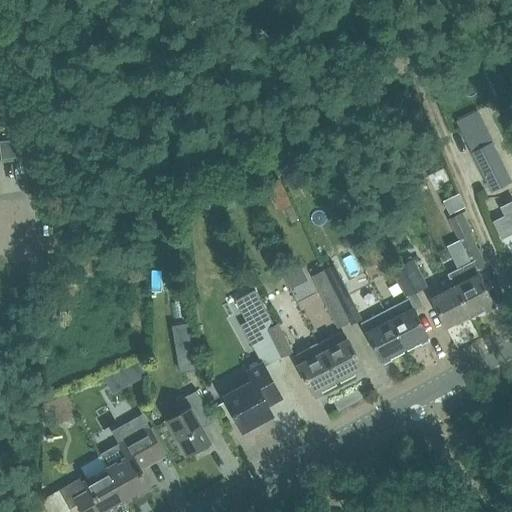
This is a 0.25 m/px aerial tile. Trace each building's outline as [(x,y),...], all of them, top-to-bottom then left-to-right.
[(507,92),(495,64),(482,69),(494,97),(507,92)] [(384,117),(412,100),(405,88),(377,105),(384,117)] [(455,122),(465,141),(491,193),(511,182),(485,131),(476,111),(455,122)] [(0,143),(2,159),(21,156),(15,141),(0,142),(0,143)] [(426,181),(435,193),(447,184),(438,172),(426,181)] [(291,204),(280,179),(267,185),(278,210),(291,204)] [(347,201),(341,189),(327,196),(334,208),(347,201)] [(458,194),(443,201),(449,214),(463,207),(458,194)] [(511,199),(499,206),(506,220),(511,217),(511,199)] [(470,232),(461,213),(455,216),(448,219),(470,262),(447,274),(454,287),(468,315),(470,319),(494,307),(475,270),(485,265),(476,248),(468,233),(470,232)] [(400,261),(401,264),(402,264),(416,291),(426,286),(412,258),(411,255),(400,261)] [(423,305),(416,291),(402,264),(401,264),(392,269),(406,298),(384,309),(404,348),(418,341),(421,345),(430,341),(420,323),(414,310),(423,305)] [(333,265),(323,270),(349,322),(350,325),(360,319),(333,265)] [(145,272),(148,294),(163,292),(160,270),(145,272)] [(349,322),(323,270),(312,276),(338,327),(349,322)] [(445,327),(468,315),(454,287),(432,298),(431,298),(430,298),(445,327)] [(254,291),(238,300),(249,321),(240,325),(261,363),(262,363),(264,367),(281,358),(267,329),(273,326),(254,291)] [(404,348),(384,309),(360,321),(373,347),(383,365),(391,360),(389,356),(404,348)] [(173,324),(173,370),(187,369),(186,324),(173,324)] [(273,326),(267,329),(281,358),(292,352),(277,324),(273,326)] [(361,367),(352,349),(342,330),(317,343),(336,380),(361,367)] [(336,380),(317,343),(292,356),(312,393),(336,380)] [(135,363),(114,372),(122,386),(141,375),(135,363)] [(250,380),(222,395),(232,414),(242,431),(272,415),(266,405),(281,398),(271,380),(264,367),(262,363),(261,363),(246,371),(250,380)] [(180,412),(167,420),(187,455),(209,442),(201,428),(214,421),(197,391),(174,403),(180,412)] [(106,465),(108,468),(126,500),(149,487),(136,464),(146,458),(149,464),(164,456),(142,417),(127,425),(134,437),(101,456),(106,465)] [(115,511),(113,507),(126,500),(108,468),(85,481),(82,476),(58,490),(70,511),(71,510),(70,508),(78,504),(82,511),(110,511),(113,511),(115,511)]
